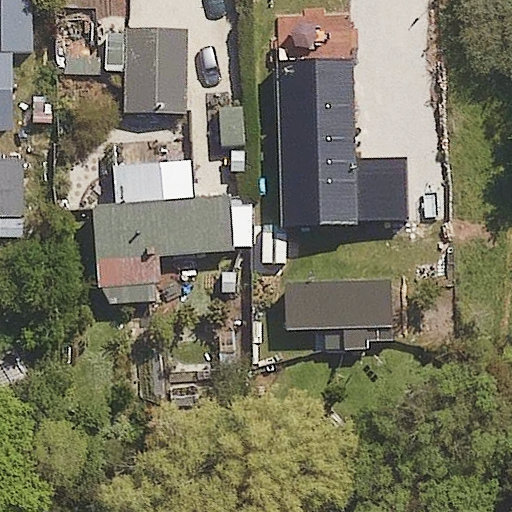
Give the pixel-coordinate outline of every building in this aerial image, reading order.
[(185,34),(108,33),(108,71),(126,71),(125,114),(184,114),(185,34)] [(22,162),(0,163),(0,238),(27,237),(22,162)] [(189,165),(114,170),(117,210),(94,212),(100,306),(158,302),(155,258),(256,251),(252,199),(192,204),(189,165)] [(287,221),(258,221),(258,265),(287,265),(287,221)] [(391,284),(287,285),(287,331),(326,331),(326,351),(392,351),(391,284)]
